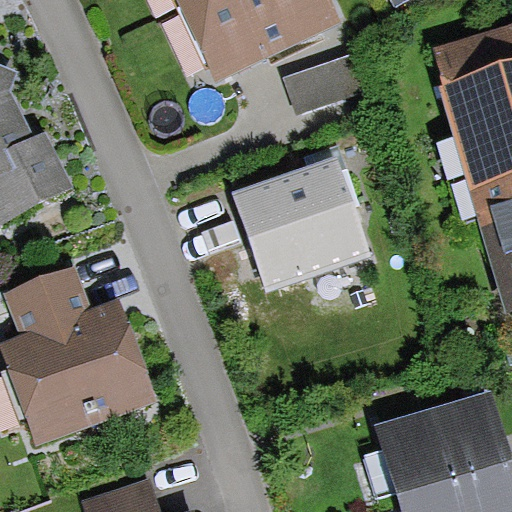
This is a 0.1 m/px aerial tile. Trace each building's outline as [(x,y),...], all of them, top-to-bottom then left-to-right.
[(327,0),(188,0),(218,60),(330,6),(327,0)] [(511,13),(435,36),(508,281),(511,279),(511,13)] [(345,50),(281,70),(294,110),(358,89),(345,50)] [(0,195),(58,169),(36,120),(9,133),(0,114),(0,195)] [(326,145),(229,181),(266,279),(363,243),(326,145)] [(67,261),(0,285),(0,289),(13,323),(0,328),(0,357),(29,435),(152,389),(114,287),(82,299),(67,261)] [(511,511),(511,485),(479,382),(365,419),(395,511),(511,511)] [(143,474),(78,492),(83,511),(186,511),(183,501),(153,509),(143,474)]
